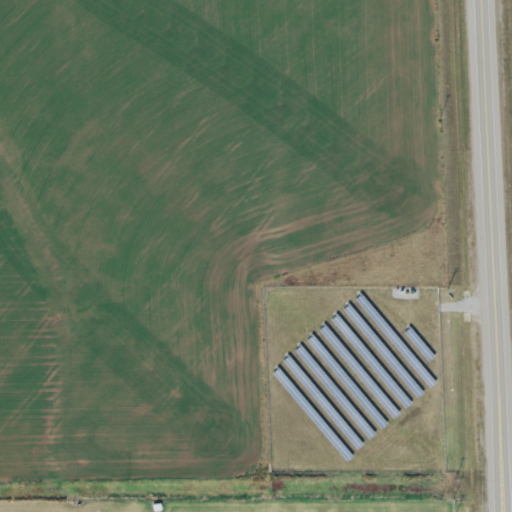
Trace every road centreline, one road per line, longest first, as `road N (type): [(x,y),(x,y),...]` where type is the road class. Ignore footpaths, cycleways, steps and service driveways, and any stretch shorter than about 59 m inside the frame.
road 1 (secondary): [(498,390),(492,0)]
road 2 (secondary): [(498,511),(498,390)]
